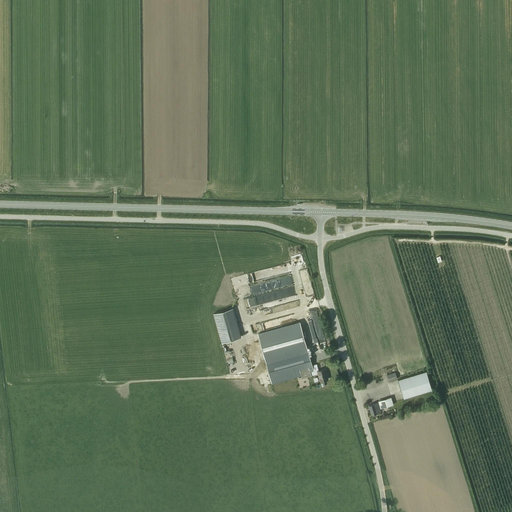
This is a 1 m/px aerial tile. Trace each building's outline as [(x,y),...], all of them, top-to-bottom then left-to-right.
[(276,300),(294,296),(290,278),(292,278),(291,276),(268,281),(270,290),(273,290),(274,295),(276,300)] [(233,308),(214,313),(222,342),(241,337),(233,308)] [(311,373),(312,373),(312,372),(314,372),(300,322),(259,334),(272,384),(301,376),(302,378),(311,376),(311,373)] [(317,371),(314,372),(312,372),(312,373),(313,375),(318,374),(320,381),(328,379),(325,368),(317,371)] [(398,380),(403,399),(432,390),(426,371),(398,380)] [(387,375),(388,379),(389,382),(397,379),(396,372),(387,375)] [(378,401),(380,409),(394,404),(391,397),(378,401)] [(368,405),(371,415),(381,412),(378,402),(368,405)]
